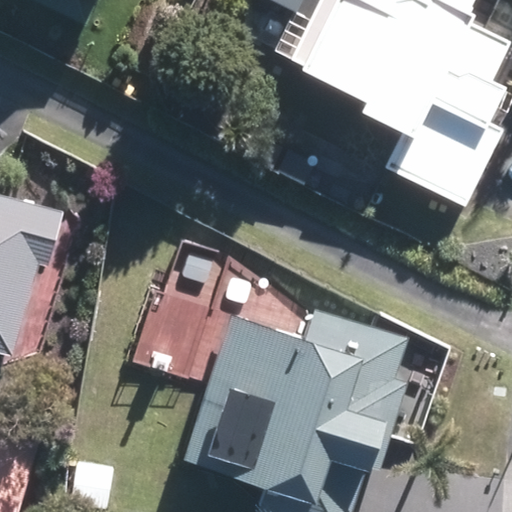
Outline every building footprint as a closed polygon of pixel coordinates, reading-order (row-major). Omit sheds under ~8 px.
[(84,0),(47,0),(78,14),(84,0)] [(507,25),(455,0),(331,0),(301,63),(414,118),(389,168),(461,203),(499,126),(465,110),(507,25)] [(39,215),(0,203),(0,337),(4,339),(39,215)] [(305,346),(233,323),(191,457),(267,481),(259,507),(273,511),(344,511),(397,345),(314,318),(305,346)] [(0,511),(7,511),(25,452),(0,445),(0,511)]
